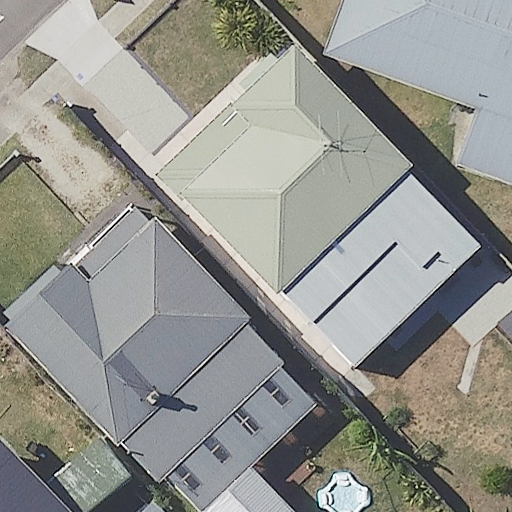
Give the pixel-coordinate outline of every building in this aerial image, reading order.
[(511,0),(346,0),(329,64),(461,116),(440,166),(511,190),(511,0)] [(477,248),(289,60),(168,181),(355,369),(477,248)] [(272,369),(134,217),(3,336),(141,488),(219,418),(272,369)] [(0,511),(50,511),(0,461),(0,511)] [(284,511),(247,469),(198,511),(284,511)]
